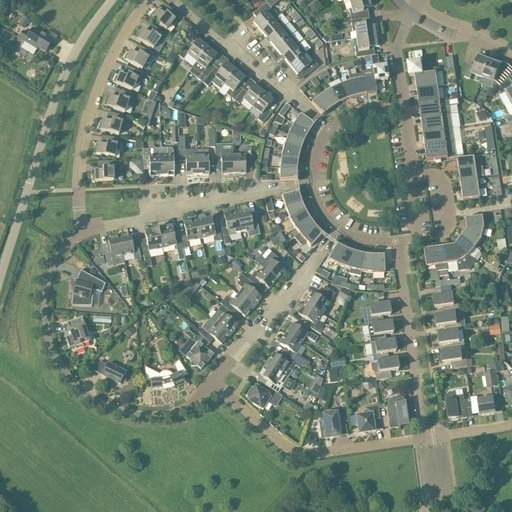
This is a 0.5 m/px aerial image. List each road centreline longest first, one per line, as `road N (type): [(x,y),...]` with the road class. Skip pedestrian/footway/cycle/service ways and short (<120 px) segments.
road 1 (residential): [(214,382),(175,412),(144,416),(91,398),(67,377),(45,319),(47,288),(80,231)]
road 2 (unclassified): [(0,273),(55,90),(112,0)]
road 3 (residential): [(423,437),(398,244),(372,244),(338,229)]
road 4 (residential): [(80,231),(81,130),(100,76),(147,0)]
road 5 (residential): [(80,231),(164,204),(314,185)]
road 6 (residential): [(423,437),(299,452),(214,382)]
road 7 (residential): [(328,133),(174,0)]
road 8 (residential): [(214,382),(338,229)]
